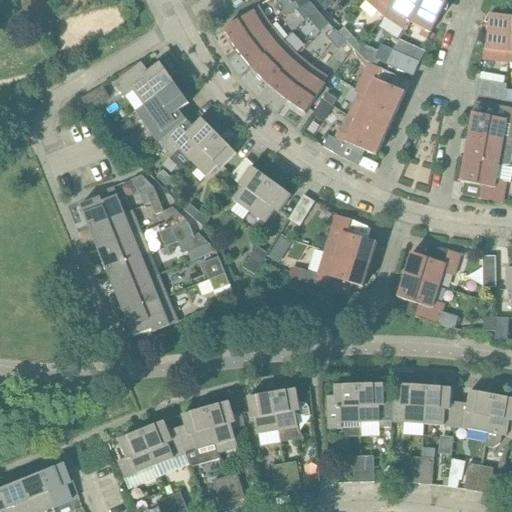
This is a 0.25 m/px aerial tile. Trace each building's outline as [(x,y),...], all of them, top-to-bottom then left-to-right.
[(308,0),(306,0),(298,7),(299,8),(296,10),(305,21),(308,18),(309,19),(318,12),(313,6),(310,2),(308,0)] [(331,0),(325,0),(320,5),(326,11),(334,4),(331,0)] [(384,17),(384,16),(396,0),(364,0),(365,0),(384,17)] [(405,31),(410,22),(423,0),(396,0),(384,16),(405,31)] [(447,2),(442,0),(423,0),(410,22),(422,29),(419,34),(427,39),(447,2)] [(264,30),(271,25),(270,24),(258,6),(250,12),(250,13),(224,30),(236,50),(264,30)] [(318,12),(309,19),(314,25),(323,18),(318,12)] [(508,63),(510,32),(511,18),(490,15),(486,49),(484,49),(482,60),(508,63)] [(236,50),(251,69),(283,41),(271,25),(264,30),(236,50)] [(341,36),(346,42),(352,36),(344,27),(338,33),(341,36)] [(335,30),(327,38),(332,44),(341,36),(338,33),(335,30)] [(332,44),(337,50),(346,42),(341,36),(332,44)] [(268,86),(297,55),(283,41),(251,69),(268,86)] [(377,54),(374,60),(379,62),(386,65),(391,54),(392,50),(381,45),(379,49),(377,54)] [(386,65),(413,77),(420,62),(392,50),(391,54),(386,65)] [(268,86),(287,101),(307,74),(312,68),(297,55),(268,86)] [(148,72),(142,63),(118,80),(128,94),(133,90),(144,106),(173,85),(167,78),(169,76),(160,63),(148,72)] [(358,94),(357,97),(396,115),(405,93),(410,82),(391,73),(368,63),(355,92),(358,94)] [(307,74),(287,101),(305,114),(325,85),(323,84),(327,78),(312,68),(307,74)] [(507,85),(479,80),(476,96),(505,102),(506,90),(507,85)] [(173,85),(144,106),(136,111),(158,143),(186,120),(179,111),(189,104),(180,91),(178,93),(173,85)] [(109,97),(102,86),(81,99),(87,110),(109,97)] [(323,100),(333,106),(337,100),(327,93),(323,100)] [(357,97),(348,117),(347,118),(355,122),(355,121),(387,135),(396,115),(357,97)] [(511,108),(474,102),(468,137),(511,144),(511,108)] [(179,150),(192,163),(217,138),(211,132),(213,130),(202,119),(193,127),(186,120),(158,143),(172,157),(179,150)] [(377,157),(387,135),(355,121),(355,122),(349,135),(339,130),(335,139),(347,145),(348,144),(377,157)] [(511,144),(468,137),(464,161),(499,166),(511,166),(511,159),(511,144)] [(217,138),(192,163),(206,177),(218,166),(221,169),(222,168),(236,154),(225,143),(224,145),(217,138)] [(128,151),(136,161),(143,156),(135,146),(128,151)] [(143,156),(136,161),(144,171),(151,165),(143,156)] [(496,181),(499,166),(464,161),(460,183),(482,187),(480,200),(502,204),(506,182),(496,181)] [(233,200),(249,212),(270,184),(263,178),(264,176),(251,167),(239,184),(243,187),(233,200)] [(270,184),(249,212),(266,224),(275,211),(279,214),(280,212),(291,196),(279,187),(277,189),(270,184)] [(146,192),(151,204),(159,200),(154,189),(146,192)] [(99,198),(95,199),(80,206),(86,220),(88,219),(92,228),(133,211),(130,205),(121,208),(117,196),(101,203),(99,198)] [(159,200),(151,204),(156,215),(164,212),(159,200)] [(194,219),(199,213),(189,205),(184,211),(194,219)] [(93,237),(98,250),(142,233),(133,211),(92,228),(95,236),(93,237)] [(199,213),(194,219),(204,227),(209,220),(199,213)] [(293,213),(289,220),(299,226),(304,219),(293,213)] [(325,252),(370,266),(377,243),(347,234),(351,220),(336,216),(325,252)] [(178,243),(194,236),(189,225),(186,222),(172,228),(178,243)] [(105,262),(109,271),(142,258),(150,254),(142,233),(98,250),(103,263),(105,262)] [(182,254),(208,244),(198,234),(195,237),(194,236),(178,243),(182,254)] [(244,269),(255,276),(268,254),(257,247),(244,269)] [(411,254),(404,276),(439,287),(443,272),(454,276),(460,254),(449,251),(445,263),(444,262),(443,264),(411,254)] [(327,291),(331,278),(363,288),(370,266),(325,252),(321,266),(319,275),(303,270),(299,282),(327,291)] [(142,258),(109,271),(113,279),(110,280),(116,293),(159,276),(150,254),(142,258)] [(497,256),(484,256),(485,287),(498,287),(497,256)] [(202,264),(209,280),(225,274),(218,257),(202,264)] [(225,274),(209,280),(214,292),(230,285),(225,274)] [(123,305),(127,314),(168,297),(159,276),(116,293),(121,306),(123,305)] [(435,301),(439,287),(404,276),(398,299),(430,308),(426,321),(454,330),(458,318),(442,313),(445,305),(435,301)] [(155,333),(178,323),(168,297),(127,314),(130,322),(128,323),(134,338),(153,330),(155,333)] [(483,332),(495,332),(495,323),(496,318),(483,318),(483,332)] [(495,323),(495,332),(494,343),(507,344),(509,319),(496,318),(495,323)] [(393,423),(395,397),(384,397),(384,385),(368,385),(368,388),(359,388),(360,423),(379,423),(380,429),(392,429),(392,423),(393,423)] [(424,425),(427,390),(417,389),(418,386),(402,385),(401,397),(395,397),(393,423),(404,423),(424,425)] [(327,397),(328,429),(342,429),(341,424),(360,423),(359,388),(350,388),(350,386),(334,386),(335,397),(327,397)] [(436,390),(427,390),(424,425),(444,426),(456,428),(459,403),(451,402),(452,389),(436,388),(436,390)] [(282,395),(272,397),(278,431),(298,428),(298,425),(303,424),(307,422),(309,419),(309,414),(309,409),(307,405),(303,403),(299,403),(296,390),(281,392),(282,395)] [(468,430),(487,433),(494,399),(485,397),(485,395),(470,392),(467,405),(459,403),(456,428),(468,430)] [(278,431),(272,397),(263,398),(263,396),(248,398),(251,419),(256,418),(259,435),(278,431)] [(502,436),(511,437),(511,399),(503,398),(503,400),(494,399),(487,433),(485,448),(493,449),(500,444),(502,436)] [(215,409),(206,411),(216,445),(218,453),(238,448),(231,424),(235,423),(235,422),(230,402),(215,407),(215,409)] [(182,416),(185,426),(177,429),(186,455),(190,466),(193,467),(220,460),(218,453),(216,445),(206,411),(197,414),(197,412),(182,416)] [(151,430),(142,433),(156,466),(174,458),(186,455),(177,429),(169,432),(165,422),(150,428),(151,430)] [(124,479),(156,466),(142,433),(134,437),(133,435),(119,441),(126,458),(117,462),(124,479)] [(361,457),(362,483),(375,483),(374,456),(361,457)] [(349,457),(349,484),(362,483),(361,457),(349,457)] [(409,457),(407,484),(420,485),(422,458),(409,457)] [(422,458),(420,485),(432,486),(434,459),(422,458)] [(284,464),(288,491),(301,488),(296,462),(284,464)] [(48,472),(39,476),(52,508),(78,498),(71,482),(69,483),(61,464),(47,470),(48,472)] [(271,467),(276,493),(288,491),(284,464),(271,467)] [(469,464),(464,490),(476,492),(481,467),(469,464)] [(481,467),(476,492),(488,495),(493,469),(481,467)] [(225,478),(233,503),(245,500),(238,474),(225,478)] [(28,511),(43,511),(52,508),(39,476),(31,479),(30,477),(17,482),(28,511)] [(213,481),(221,507),(233,503),(225,478),(213,481)] [(0,491),(0,502),(4,511),(28,511),(17,482),(4,488),(5,490),(0,491)] [(188,511),(180,493),(169,497),(174,511),(188,511)] [(157,502),(161,511),(174,511),(169,497),(157,502)]
